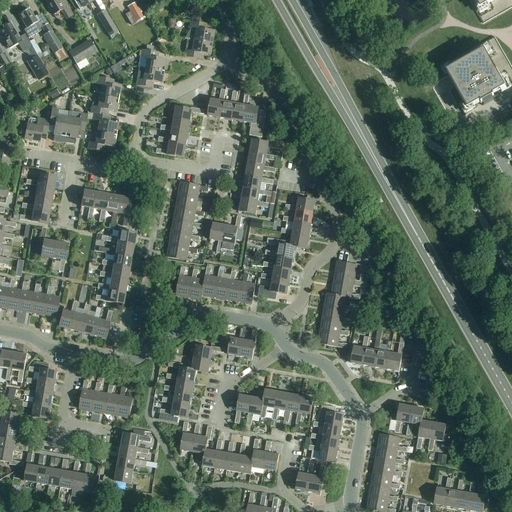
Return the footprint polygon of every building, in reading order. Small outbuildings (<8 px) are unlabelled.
[(73,16),(63,0),(44,0),(54,16),(61,12),(66,21),(73,16)] [(93,2),(91,0),(72,0),(79,11),(93,2)] [(150,7),(146,0),(143,0),(139,3),(143,11),(150,7)] [(199,7),(195,0),(183,0),(190,12),(199,7)] [(511,8),(511,0),(469,0),(483,25),(511,8)] [(128,8),(137,23),(143,19),(140,14),(134,4),(128,8)] [(19,16),(27,29),(24,31),(29,39),(41,32),(36,24),(39,22),(36,17),(34,18),(29,10),(25,13),(23,13),(21,14),(20,16),(19,16)] [(105,11),(96,16),(109,37),(117,32),(105,11)] [(32,47),(29,43),(25,35),(19,38),(10,23),(3,28),(4,30),(0,31),(0,39),(2,43),(4,41),(9,49),(18,44),(23,53),(32,47)] [(191,29),(189,40),(212,44),(214,33),(205,31),(206,25),(190,23),(189,29),(191,29)] [(42,28),(46,35),(43,37),(58,61),(66,56),(48,25),(42,28)] [(511,84),(511,69),(494,38),(443,67),(467,110),(480,102),(481,104),(494,97),(494,96),(493,95),(511,84)] [(29,43),(32,47),(36,54),(38,58),(42,55),(44,58),(50,54),(49,51),(48,52),(49,49),(47,46),(44,45),(41,47),(41,49),(42,52),(45,53),(42,55),(33,40),(29,43)] [(189,40),(187,40),(184,58),(200,61),(201,55),(210,56),(212,44),(189,40)] [(68,53),(76,66),(96,53),(89,41),(68,53)] [(146,52),(142,51),(141,57),(147,58),(145,70),(164,73),(166,61),(157,60),(158,54),(153,53),(154,48),(149,47),(149,48),(147,48),(146,52)] [(0,55),(0,59),(5,67),(9,64),(2,54),(0,55)] [(47,75),(37,57),(28,63),(38,81),(47,75)] [(113,74),(110,69),(104,72),(107,77),(113,74)] [(138,69),(135,86),(152,89),(153,83),(162,85),(164,73),(145,70),(138,69)] [(101,86),(99,98),(119,101),(121,89),(113,88),(114,82),(97,79),(95,85),(101,86)] [(49,94),(53,100),(59,96),(56,90),(49,94)] [(208,117),(220,119),(223,103),(224,103),(226,91),(221,90),(219,102),(211,100),(208,117)] [(232,121),(244,123),(247,107),(250,91),(245,90),(243,106),(235,105),(232,121)] [(220,119),(232,121),(235,105),(237,93),(233,93),(231,104),(224,103),(223,103),(220,119)] [(36,95),(29,99),(31,103),(38,99),(36,95)] [(90,114),(94,115),(107,117),(108,111),(116,113),(119,101),(99,98),(98,105),(92,104),(90,114)] [(247,107),(244,123),(251,125),(249,136),(262,139),(266,114),(258,113),(259,109),(247,107)] [(176,108),(174,120),(190,123),(192,113),(204,116),(204,111),(191,109),(191,111),(176,108)] [(53,142),(64,144),(68,119),(57,117),(58,111),(52,110),(50,122),(49,126),(55,127),(53,136),(54,136),(53,142)] [(68,119),(64,144),(75,146),(76,140),(77,140),(78,131),(84,133),(87,116),(69,113),(68,119)] [(99,122),(97,133),(116,137),(118,125),(110,124),(111,118),(107,117),(94,115),(93,121),(99,122)] [(10,122),(7,118),(1,122),(3,126),(10,122)] [(47,136),(49,126),(50,122),(38,119),(38,121),(30,120),(29,121),(28,126),(26,126),(24,141),(39,144),(41,135),(47,136)] [(160,131),(172,133),(172,132),(188,135),(190,123),(174,120),(172,128),(161,126),(160,131)] [(158,142),(170,145),(170,144),(186,147),(188,135),(172,132),(172,133),(170,140),(159,138),(158,142)] [(116,137),(97,133),(95,145),(89,144),(88,150),(104,153),(105,147),(114,149),(116,137)] [(252,141),(250,153),(266,156),(268,148),(283,151),(285,143),(269,141),(268,144),(252,141)] [(170,144),(170,145),(168,152),(157,150),(156,154),(184,159),(186,147),(170,144)] [(0,168),(8,170),(11,154),(2,152),(3,147),(0,146),(0,168)] [(250,153),(248,165),(264,168),(264,167),(266,160),(281,163),(282,158),(266,156),(250,153)] [(248,165),(246,177),(262,180),(262,179),(264,172),(275,174),(276,169),(264,167),(264,168),(248,165)] [(26,185),(37,187),(54,190),(56,177),(39,174),(38,183),(26,181),(26,185)] [(246,177),(244,189),(260,192),(260,191),(261,184),(273,186),(274,181),(262,179),(262,180),(246,177)] [(180,183),(178,197),(198,200),(198,199),(199,191),(204,192),(208,193),(209,188),(180,183)] [(23,197),(35,199),(35,198),(51,201),(54,190),(37,187),(36,195),(24,193),(23,197)] [(244,189),(242,201),(258,203),(259,196),(271,198),(272,193),(260,191),(260,192),(244,189)] [(91,222),(93,210),(96,194),(83,191),(81,208),(89,209),(87,221),(91,222)] [(103,224),(105,212),(107,196),(96,194),(93,210),(101,211),(99,223),(103,224)] [(105,212),(112,214),(110,229),(114,230),(117,214),(116,214),(119,198),(107,196),(105,212)] [(178,197),(176,209),(196,212),(197,203),(202,204),(202,205),(206,206),(207,201),(198,199),(198,200),(178,197)] [(21,209),(33,211),(33,210),(49,213),(51,201),(35,198),(35,199),(34,206),(22,204),(21,209)] [(132,200),(119,198),(116,214),(117,214),(124,216),(122,227),(127,228),(132,200)] [(285,210),(296,212),(313,214),(315,202),(298,199),(297,208),(286,206),(285,210)] [(258,203),(242,201),(239,213),(256,216),(257,207),(269,209),(269,205),(258,203)] [(176,209),(173,222),(193,225),(193,224),(195,216),(199,217),(203,218),(204,213),(196,212),(176,209)] [(33,210),(33,211),(32,218),(20,216),(19,221),(47,226),(49,213),(33,210)] [(283,222),(294,224),(311,226),(313,214),(296,212),(295,219),(284,218),(283,222)] [(235,229),(226,227),(222,250),(234,252),(236,241),(242,242),(243,232),(239,231),(242,218),(237,217),(235,229)] [(252,220),(250,228),(262,230),(263,222),(252,220)] [(0,234),(2,235),(3,234),(4,227),(15,229),(16,224),(0,221),(0,234)] [(173,222),(171,234),(191,237),(191,236),(193,228),(197,229),(197,230),(201,230),(202,226),(193,224),(193,225),(173,222)] [(222,250),(226,227),(213,224),(210,241),(218,242),(216,254),(221,255),(222,250)] [(281,234),(292,236),(292,235),(309,238),(311,226),(294,224),(293,231),(282,229),(281,234)] [(40,257),(53,260),(56,243),(44,241),(46,230),(42,229),(40,242),(43,243),(40,257)] [(106,242),(117,244),(117,243),(134,246),(136,234),(119,231),(118,239),(106,237),(106,242)] [(0,234),(0,246),(0,247),(0,246),(2,239),(13,241),(14,236),(3,234),(2,235),(0,234)] [(171,234),(169,246),(189,250),(189,249),(190,241),(195,241),(195,242),(199,243),(200,238),(191,236),(191,237),(171,234)] [(267,244),(278,246),(279,245),(290,247),(295,248),(307,250),(309,238),(292,235),(292,236),(292,241),(288,240),(288,243),(268,239),(267,244)] [(56,243),(53,260),(60,261),(58,273),(63,273),(68,245),(56,243)] [(98,253),(115,256),(115,255),(131,258),(134,246),(117,243),(117,244),(116,251),(99,248),(98,253)] [(265,256),(276,258),(276,257),(293,260),(295,248),(290,247),(279,245),(278,246),(277,253),(266,251),(265,256)] [(189,250),(169,246),(167,258),(187,262),(188,253),(193,254),(193,255),(197,255),(198,250),(189,249),(189,250)] [(101,266),(113,268),(113,267),(129,270),(131,258),(115,255),(115,256),(114,263),(102,261),(101,266)] [(263,268),(274,270),(274,269),(291,272),(293,260),(276,257),(276,258),(275,265),(264,263),(263,268)] [(0,264),(9,267),(10,260),(0,258),(0,264)] [(337,263),(333,283),(353,287),(366,290),(368,277),(361,276),(360,282),(354,281),(357,266),(337,263)] [(99,277),(111,279),(127,282),(129,270),(113,267),(113,268),(111,275),(100,273),(99,277)] [(176,297),(189,299),(193,279),(192,279),(184,278),(185,273),(186,269),(181,268),(176,297)] [(202,297),(215,299),(218,279),(209,277),(210,273),(211,273),(212,269),(207,268),(204,281),(205,281),(202,297)] [(261,279),(272,281),(289,284),(291,272),(274,269),(274,270),(273,277),(262,275),(261,279)] [(201,301),(202,297),(205,281),(204,281),(196,280),(197,275),(198,275),(198,271),(193,270),(192,279),(193,279),(189,299),(201,301)] [(215,299),(227,301),(231,281),(230,281),(222,280),(223,275),(224,271),(219,270),(218,279),(215,299)] [(227,301),(239,303),(243,283),(242,283),(234,282),(235,277),(236,277),(236,273),(232,272),(230,281),(231,281),(227,301)] [(243,283),(239,303),(252,305),(255,286),(247,284),(247,279),(248,280),(249,275),(244,275),(242,283),(243,283)] [(0,308),(6,309),(9,290),(1,288),(2,284),(3,280),(0,278),(0,308)] [(97,289),(109,291),(125,293),(127,282),(111,279),(109,287),(98,285),(97,289)] [(6,309),(18,312),(22,292),(21,292),(13,290),(14,286),(15,286),(15,282),(11,281),(9,290),(6,309)] [(272,281),(271,289),(260,287),(258,298),(275,301),(276,294),(287,296),(289,284),(272,281)] [(18,312),(31,314),(34,294),(26,292),(26,288),(27,288),(28,284),(23,283),(21,292),(22,292),(18,312)] [(333,283),(331,295),(331,296),(346,298),(346,299),(360,301),(361,296),(356,296),(352,295),(353,287),(333,283)] [(87,294),(90,285),(84,284),(81,295),(85,296),(86,294),(87,294)] [(31,314),(43,316),(47,296),(46,296),(38,295),(39,290),(40,290),(40,286),(35,285),(34,294),(31,314)] [(47,296),(43,316),(56,318),(59,298),(50,297),(51,292),(52,292),(53,288),(48,287),(46,296),(47,296)] [(109,291),(107,298),(96,296),(95,301),(123,306),(125,293),(109,291)] [(327,295),(324,307),(344,310),(344,311),(353,313),(354,308),(350,307),(349,308),(345,307),(346,299),(346,298),(331,296),(331,295),(327,295)] [(58,328),(70,331),(74,315),(75,315),(78,304),(73,302),(70,314),(62,312),(58,328)] [(70,331),(82,334),(86,318),(87,318),(89,307),(85,305),(82,317),(75,315),(74,315),(70,331)] [(324,307),(322,319),(342,323),(342,324),(351,325),(351,320),(347,320),(343,319),(344,311),(344,310),(324,307)] [(82,334),(94,337),(98,321),(101,310),(97,308),(94,320),(87,318),(86,318),(82,334)] [(98,321),(94,337),(105,340),(112,313),(108,311),(105,323),(98,321)] [(322,319),(320,332),(340,335),(340,336),(348,337),(349,333),(345,332),(345,333),(340,332),(342,324),(342,323),(322,319)] [(228,355),(240,358),(243,341),(244,341),(246,330),(241,329),(239,340),(231,339),(228,355)] [(243,341),(240,358),(252,360),(257,332),(253,331),(251,343),(244,341),(243,341)] [(340,335),(320,332),(318,345),(346,350),(347,345),(343,344),(343,345),(338,344),(340,336),(340,335)] [(351,364),(363,366),(366,350),(367,350),(369,339),(364,338),(362,349),(354,348),(351,364)] [(363,366),(375,369),(378,352),(379,352),(381,341),(376,340),(374,351),(367,350),(366,350),(363,366)] [(375,369),(387,371),(390,354),(392,343),(388,342),(386,353),(379,352),(378,352),(375,369)] [(387,371),(399,373),(404,345),(400,344),(398,356),(390,354),(387,371)] [(196,347),(194,359),(210,362),(212,352),(223,354),(224,350),(211,347),(211,349),(196,347)] [(10,382),(12,370),(15,354),(2,352),(0,365),(0,368),(8,370),(6,381),(10,382)] [(12,370),(20,372),(18,383),(22,384),(27,356),(15,354),(12,370)] [(196,372),(208,374),(210,362),(194,359),(192,370),(192,371),(196,372)] [(55,385),(57,373),(48,371),(49,365),(37,363),(36,369),(32,368),(29,368),(29,372),(40,374),(39,381),(39,382),(55,385)] [(158,378),(178,381),(194,384),(196,372),(192,371),(192,370),(182,369),(180,368),(180,369),(178,377),(159,373),(158,378)] [(38,386),(37,393),(37,394),(53,397),(55,385),(39,382),(39,381),(27,379),(27,384),(38,386)] [(164,391),(176,393),(192,396),(194,384),(178,381),(176,389),(165,387),(164,391)] [(79,410),(92,412),(96,393),(95,393),(87,391),(88,386),(88,387),(89,382),(84,382),(79,410)] [(92,412),(105,415),(108,395),(99,393),(100,389),(101,389),(102,385),(97,384),(95,393),(96,393),(92,412)] [(105,415),(117,417),(121,397),(120,397),(112,395),(113,391),(114,387),(109,386),(108,395),(105,415)] [(121,397),(117,417),(129,419),(133,399),(124,398),(125,393),(126,393),(126,389),(122,388),(120,397),(121,397)] [(36,398),(35,405),(34,406),(51,409),(53,397),(37,394),(37,393),(25,391),(24,396),(36,398)] [(265,391),(264,400),(264,401),(261,417),(260,417),(260,419),(265,420),(267,408),(274,410),(275,410),(278,393),(265,391)] [(162,403),(173,405),(174,404),(190,407),(192,396),(176,393),(174,401),(163,399),(162,403)] [(289,395),(278,393),(275,410),(274,410),(272,421),(277,422),(279,410),(286,412),(289,395)] [(301,397),(289,395),(286,412),(284,423),(288,424),(290,413),(298,414),(301,397)] [(241,413),(248,415),(249,415),(252,398),(240,396),(235,424),(239,425),(241,413)] [(313,400),(301,397),(298,414),(296,425),(300,426),(302,415),(310,416),(313,400)] [(249,415),(248,415),(246,426),(251,427),(253,416),(260,417),(261,417),(264,401),(264,400),(252,398),(249,415)] [(34,406),(35,405),(23,403),(22,408),(34,410),(32,418),(49,421),(51,409),(34,406)] [(174,404),(173,405),(172,412),(161,410),(159,420),(170,423),(171,417),(188,420),(190,407),(174,404)] [(326,418),(325,425),(325,426),(342,429),(344,416),(333,414),(334,408),(320,406),(319,412),(316,411),(315,416),(326,418)] [(401,423),(408,424),(409,424),(412,408),(400,406),(395,434),(399,434),(401,423)] [(413,425),(420,426),(421,427),(422,422),(424,410),(412,408),(409,424),(408,424),(406,436),(411,437),(413,425)] [(0,416),(3,417),(2,425),(18,428),(20,416),(0,412),(0,416)] [(423,439),(430,440),(431,441),(434,424),(422,422),(421,427),(420,426),(416,450),(421,451),(423,439)] [(181,451),(193,454),(196,437),(194,437),(187,435),(189,424),(184,423),(182,437),(183,437),(181,451)] [(324,429),(323,437),(339,440),(342,429),(325,426),(325,425),(314,423),(313,427),(324,429)] [(0,429),(1,429),(0,433),(0,437),(16,440),(18,428),(2,425),(0,424),(0,429)] [(431,441),(430,440),(428,452),(432,453),(435,441),(442,443),(442,448),(448,449),(450,437),(444,436),(446,426),(434,424),(431,441)] [(193,454),(205,456),(206,451),(208,441),(208,439),(206,439),(198,437),(200,426),(196,425),(194,437),(196,437),(193,454)] [(123,434),(121,446),(138,449),(139,442),(151,444),(151,439),(144,438),(145,432),(133,430),(132,436),(123,434)] [(322,441),(321,449),(337,452),(339,440),(323,437),(312,435),(311,439),(322,441)] [(380,436),(378,448),(397,452),(406,454),(407,449),(403,448),(403,449),(398,448),(400,439),(380,436)] [(0,449),(14,452),(16,440),(0,437),(0,449)] [(254,454),(253,459),(252,469),(264,471),(267,454),(265,454),(257,453),(259,441),(255,440),(253,454),(254,454)] [(215,470),(227,472),(230,455),(228,455),(220,454),(222,442),(218,441),(216,453),(218,453),(215,470)] [(266,442),(265,454),(267,454),(264,471),(276,473),(279,456),(269,455),(271,443),(266,442)] [(227,472),(239,474),(241,457),(239,457),(232,456),(234,444),(230,443),(228,455),(230,455),(227,472)] [(241,457),(239,474),(251,476),(252,469),(253,459),(244,458),(246,446),(241,445),(239,457),(241,457)] [(121,446),(119,458),(136,461),(137,454),(148,456),(149,451),(138,449),(121,446)] [(321,449),(310,446),(309,451),(320,453),(319,461),(335,464),(337,452),(321,449)] [(378,448),(375,461),(395,464),(404,466),(405,461),(401,460),(400,461),(396,460),(397,452),(378,448)] [(14,452),(0,449),(0,462),(10,464),(9,466),(23,468),(23,464),(12,461),(14,452)] [(203,468),(215,470),(218,453),(216,453),(206,451),(205,456),(203,468)] [(25,482),(37,485),(40,468),(38,468),(30,466),(33,455),(28,454),(26,467),(27,468),(25,482)] [(437,464),(445,465),(447,456),(439,455),(437,464)] [(37,485),(49,487),(52,470),(50,470),(42,468),(44,457),(40,456),(38,468),(40,468),(37,485)] [(49,487),(61,489),(64,472),(61,472),(54,471),(56,459),(52,458),(50,470),(52,470),(49,487)] [(119,458),(117,470),(133,473),(135,465),(146,467),(147,463),(136,461),(119,458)] [(61,489),(72,491),(75,474),(73,474),(66,473),(68,461),(63,460),(61,472),(64,472),(61,489)] [(375,461),(373,473),(393,477),(402,478),(402,474),(398,473),(398,474),(394,473),(395,464),(375,461)] [(72,491),(84,493),(87,476),(85,476),(78,475),(80,463),(75,463),(73,474),(75,474),(72,491)] [(296,491),(308,493),(311,477),(312,477),(314,465),(309,464),(307,476),(299,474),(296,491)] [(87,476),(84,493),(96,495),(99,479),(90,477),(92,465),(87,465),(86,472),(85,476),(87,476)] [(311,477),(308,493),(320,495),(322,486),(328,487),(330,473),(325,472),(325,467),(321,467),(319,478),(312,477),(311,477)] [(133,473),(117,470),(115,480),(104,478),(103,482),(116,485),(116,483),(131,485),(133,473)] [(373,473),(371,485),(391,489),(399,491),(400,486),(396,485),(396,486),(391,485),(393,477),(373,473)] [(434,506),(446,508),(449,491),(450,491),(452,480),(447,479),(445,491),(437,489),(434,506)] [(446,508),(458,510),(461,493),(462,494),(464,482),(459,481),(457,493),(450,491),(449,491),(446,508)] [(458,510),(470,511),(473,495),(474,496),(476,484),(471,483),(469,495),(462,494),(461,493),(458,510)] [(371,485),(369,498),(389,501),(389,502),(397,503),(398,498),(394,498),(389,498),(391,489),(371,485)] [(15,504),(17,493),(11,492),(9,503),(15,504)] [(247,511),(259,511),(260,508),(252,507),(254,496),(250,495),(247,511)] [(473,495),(470,511),(482,511),(485,498),(474,496),(473,495)] [(259,511),(272,511),(273,511),(271,511),(264,509),(266,498),(262,497),(260,508),(259,511)] [(389,501),(369,498),(367,511),(374,511),(395,511),(396,511),(392,510),(392,511),(387,510),(389,502),(389,501)]
